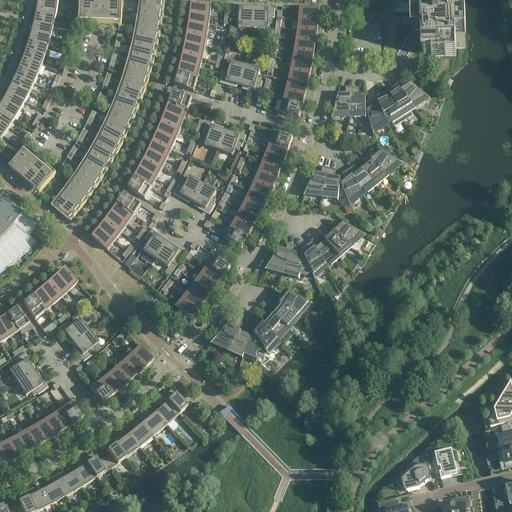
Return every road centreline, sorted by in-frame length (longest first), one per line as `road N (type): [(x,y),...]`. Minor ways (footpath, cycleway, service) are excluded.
road 1 (residential): [(105,426),(223,310),(252,268)]
road 2 (residential): [(101,0),(85,79),(48,153)]
road 3 (residential): [(252,268),(312,136)]
road 4 (residential): [(0,488),(105,426)]
road 5 (residential): [(193,233),(203,217),(173,200),(156,229),(185,246)]
